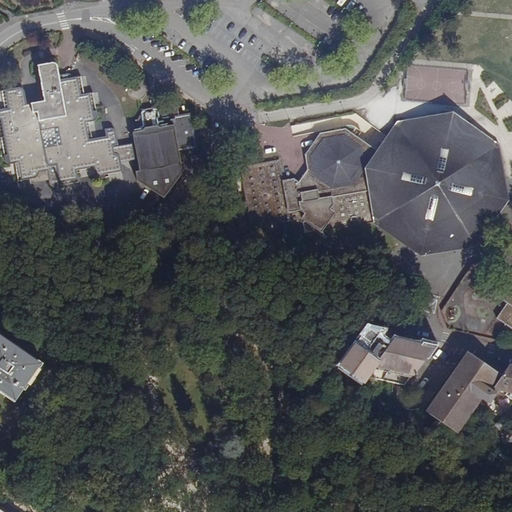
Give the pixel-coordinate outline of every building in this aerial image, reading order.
[(106,135),(90,138),(86,121),(93,120),(96,119),(98,117),(98,114),(97,109),(94,109),(90,91),(82,92),(78,75),(68,76),(68,73),(63,74),(63,77),(61,78),(58,64),(56,62),(53,61),(38,64),(44,98),(27,102),(24,89),(22,86),(5,89),(9,105),(0,108),(0,107),(0,118),(1,118),(8,152),(5,153),(7,161),(8,162),(11,162),(18,161),(22,179),(39,174),(40,172),(40,170),(47,169),(50,182),(52,184),(53,185),(61,183),(61,181),(79,178),(77,169),(94,166),(95,172),(96,175),(98,176),(100,176),(106,175),(106,172),(122,170),(123,173),(124,173),(122,161),(119,144),(115,129),(113,127),(110,127),(105,128),(106,135)] [(145,83),(143,81),(140,80),(137,79),(133,80),(132,80),(130,81),(129,83),(129,86),(128,89),(129,92),(129,94),(131,96),(133,97),(135,98),(137,98),(139,98),(141,97),(144,95),(146,93),(147,89),(147,86),(145,83)] [(191,112),(179,113),(177,102),(142,109),(142,112),(135,121),(139,124),(140,128),(129,129),(128,131),(133,130),(136,142),(139,157),(140,165),(136,166),(137,174),(161,193),(183,166),(180,151),(198,147),(191,112)] [(471,125),(453,112),(431,116),(430,123),(452,120),(470,133),(471,125)] [(403,242),(404,234),(423,246),(444,243),(443,251),(476,246),(495,218),(491,215),(492,210),(500,198),(498,185),(500,178),(505,178),(499,144),(471,125),(470,133),(452,120),(430,123),(431,116),(398,121),(378,150),(366,142),(361,147),(344,135),(323,138),(311,156),(315,175),(312,178),(310,177),(303,186),(298,182),(294,179),(284,180),(280,160),(236,167),(247,227),(285,222),(287,237),(374,222),(403,242)] [(311,156),(323,138),(344,135),(361,147),(366,142),(345,128),(320,133),(304,154),(307,170),(303,176),(298,182),(303,186),(310,177),(312,178),(315,175),(311,156)] [(136,142),(119,144),(122,161),(139,157),(136,142)] [(491,215),(495,218),(508,200),(505,178),(500,178),(498,185),(500,198),(492,210),(491,215)] [(403,242),(422,255),(443,251),(444,243),(423,246),(404,234),(403,242)] [(511,276),(508,282),(511,284),(499,301),(506,305),(497,319),(511,329),(511,276)] [(0,389),(14,399),(23,387),(25,388),(29,381),(29,382),(34,374),(42,360),(0,331),(0,389)] [(380,334),(366,331),(341,363),(365,381),(377,365),(414,373),(434,347),(395,338),(392,342),(380,334)] [(511,365),(509,365),(502,375),(479,360),(476,365),(467,359),(451,382),(429,414),(454,430),(490,386),(495,389),(507,392),(506,394),(511,397),(511,365)]
